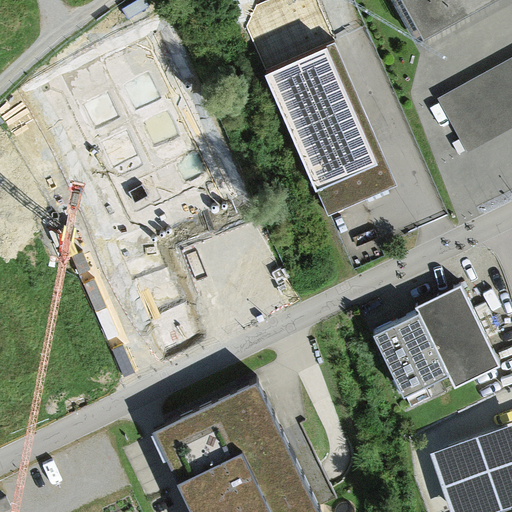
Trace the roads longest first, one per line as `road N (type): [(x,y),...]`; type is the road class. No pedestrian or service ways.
road 1 (residential): [(511,214),(0,462)]
road 2 (track): [(105,0),(0,89)]
